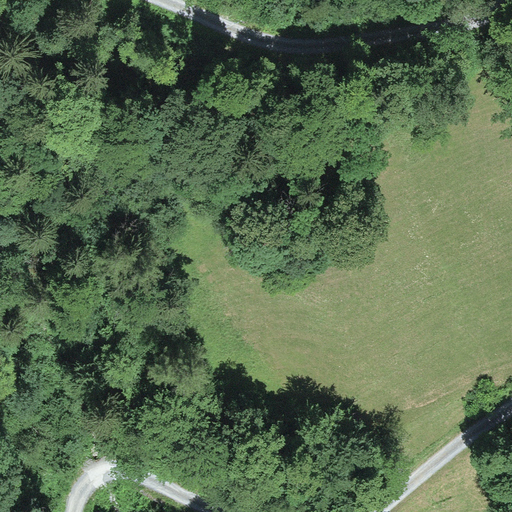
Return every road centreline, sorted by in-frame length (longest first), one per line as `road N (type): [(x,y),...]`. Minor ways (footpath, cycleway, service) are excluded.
road 1 (unclassified): [(153,0),(294,52),(468,25),(511,7)]
road 2 (unclassified): [(216,511),(135,471),(104,466),(84,482),(77,511)]
road 3 (unclassified): [(511,415),(372,511)]
